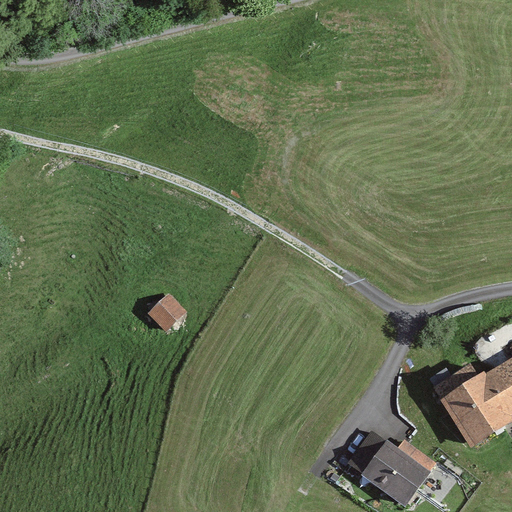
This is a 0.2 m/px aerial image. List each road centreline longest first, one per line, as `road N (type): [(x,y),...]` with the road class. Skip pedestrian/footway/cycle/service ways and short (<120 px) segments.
road 1 (track): [(0,131),(215,196),(407,317),(511,306)]
road 2 (unclassified): [(281,0),(60,56),(0,52)]
